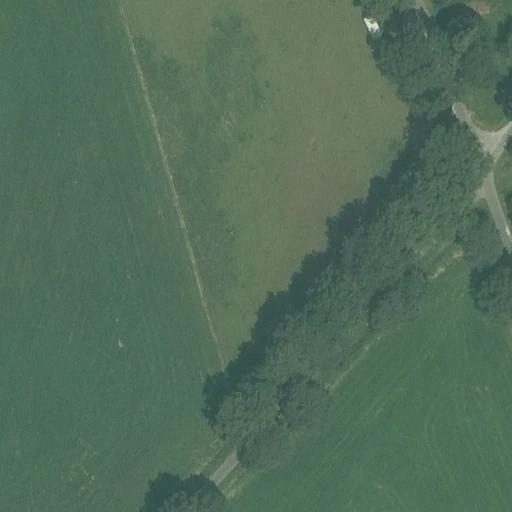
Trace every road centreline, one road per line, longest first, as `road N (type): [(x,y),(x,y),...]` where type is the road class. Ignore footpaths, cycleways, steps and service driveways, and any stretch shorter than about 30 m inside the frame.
road 1 (unclassified): [(175,511),(480,172)]
road 2 (residential): [(415,0),(480,172)]
